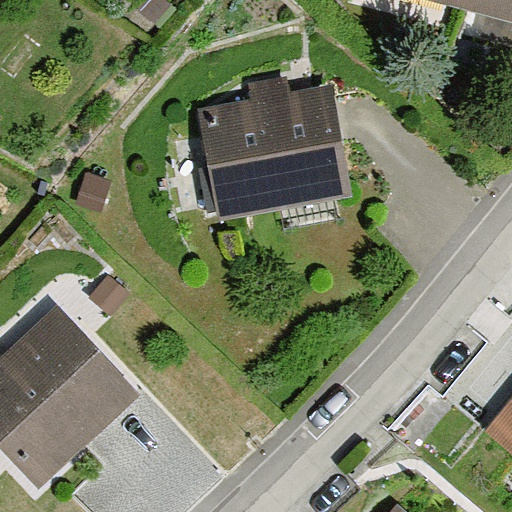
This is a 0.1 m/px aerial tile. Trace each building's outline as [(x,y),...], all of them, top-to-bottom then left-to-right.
[(511,0),(447,0),(511,16),(511,0)] [(210,218),(338,193),(316,85),(211,106),(215,129),(193,133),(210,218)] [(111,182),(86,173),(76,204),(100,213),(111,182)] [(128,294),(107,276),(88,298),(110,316),(128,294)] [(132,393),(49,304),(0,350),(0,447),(34,484),(132,393)] [(511,389),(474,438),(511,467),(511,389)] [(412,511),(398,500),(388,511),(412,511)]
